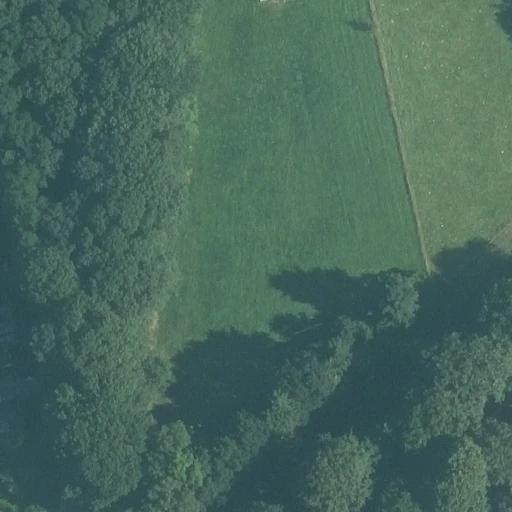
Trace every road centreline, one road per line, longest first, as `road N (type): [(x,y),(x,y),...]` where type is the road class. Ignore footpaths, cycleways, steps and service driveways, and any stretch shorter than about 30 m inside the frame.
road 1 (unclassified): [(73,511),(71,450),(0,133)]
road 2 (secondary): [(384,511),(511,396)]
